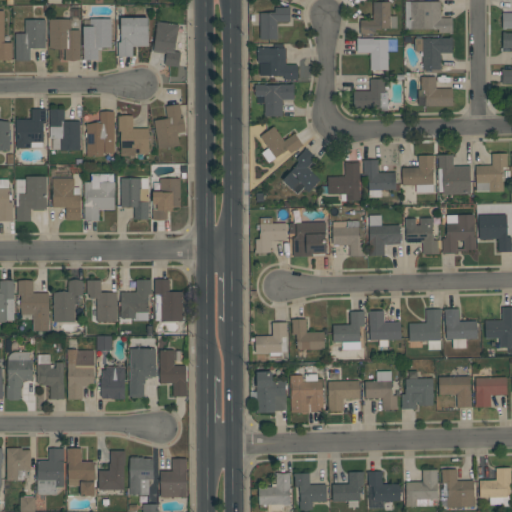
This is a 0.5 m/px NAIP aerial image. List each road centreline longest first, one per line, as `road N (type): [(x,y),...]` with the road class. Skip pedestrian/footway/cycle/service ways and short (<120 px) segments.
road 1 (tertiary): [(205,0),(207,374)]
road 2 (residential): [(208,445),(511,438)]
road 3 (residential): [(324,17),(326,131),(511,126)]
road 4 (tertiary): [(232,248),(232,0)]
road 5 (residential): [(275,294),(511,284)]
road 6 (residential): [(0,253),(232,248)]
road 7 (tertiary): [(235,511),(233,321)]
road 8 (residential): [(0,427),(161,427)]
road 9 (residential): [(0,88),(141,87)]
road 10 (residential): [(477,0),(480,127)]
